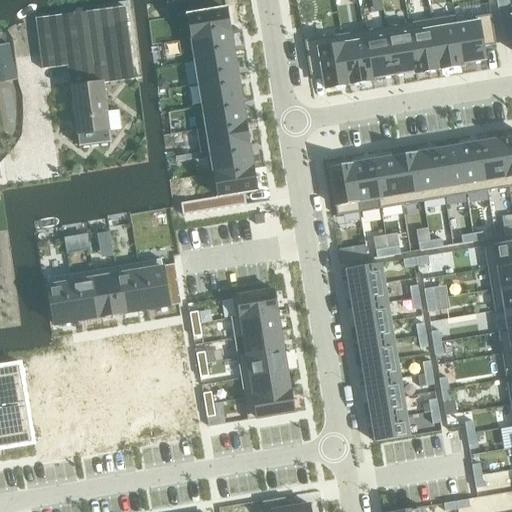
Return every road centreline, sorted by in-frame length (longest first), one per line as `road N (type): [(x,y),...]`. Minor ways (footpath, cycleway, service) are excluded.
road 1 (residential): [(340,446),(0,504)]
road 2 (residential): [(287,124),(340,446)]
road 3 (residential): [(511,86),(287,124)]
road 4 (residential): [(266,0),(287,124)]
